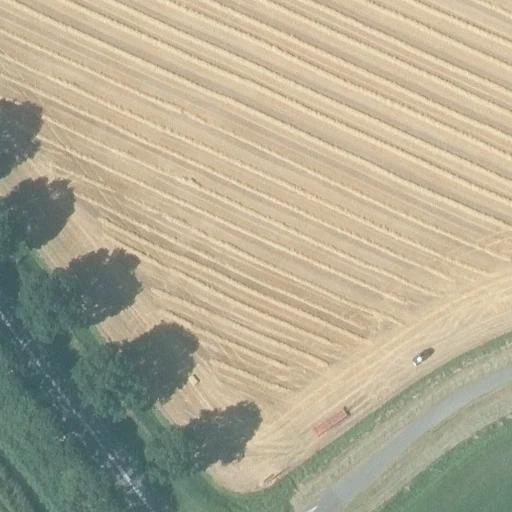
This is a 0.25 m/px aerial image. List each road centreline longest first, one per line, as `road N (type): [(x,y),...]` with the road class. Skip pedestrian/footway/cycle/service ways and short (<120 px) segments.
road 1 (secondary): [(151,511),(0,315)]
road 2 (unclassified): [(511,376),(417,433),(319,511)]
